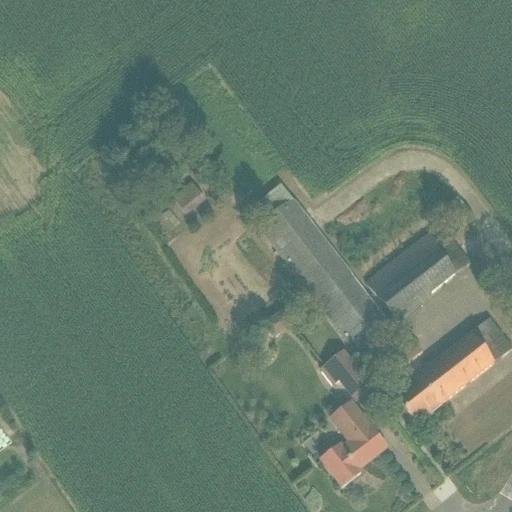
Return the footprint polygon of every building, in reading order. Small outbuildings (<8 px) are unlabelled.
[(249,210),(261,225),(255,229),(353,358),(390,329),(293,203),(291,204),(280,187),(249,210)] [(175,204),(185,217),(204,203),(194,190),(175,204)] [(438,213),(456,236),(475,221),(457,199),(438,213)] [(462,264),(462,256),(439,227),(424,239),(424,238),(363,286),(395,326),(465,270),(462,264)] [(261,328),(272,341),(291,326),(280,313),(261,328)] [(412,381),(414,385),(393,401),(414,428),(511,351),(511,350),(489,321),(412,381)] [(392,356),(403,370),(422,354),(406,334),(393,345),(397,351),(392,356)] [(332,388),(338,383),(355,403),(370,391),(342,355),(320,373),(332,388)] [(385,451),(350,406),(330,422),(349,445),(341,451),(339,448),(320,463),(341,490),(360,475),(358,472),(385,451)]
